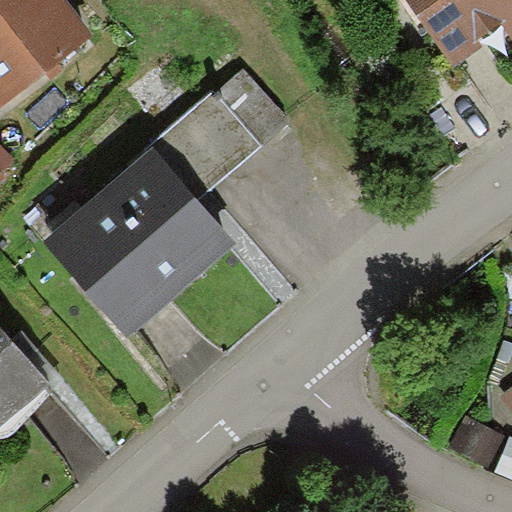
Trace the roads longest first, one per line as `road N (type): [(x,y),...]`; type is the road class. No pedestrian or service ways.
road 1 (residential): [(317,356),(450,490),(509,511)]
road 2 (residential): [(317,356),(511,203)]
road 3 (residential): [(130,511),(317,356)]
